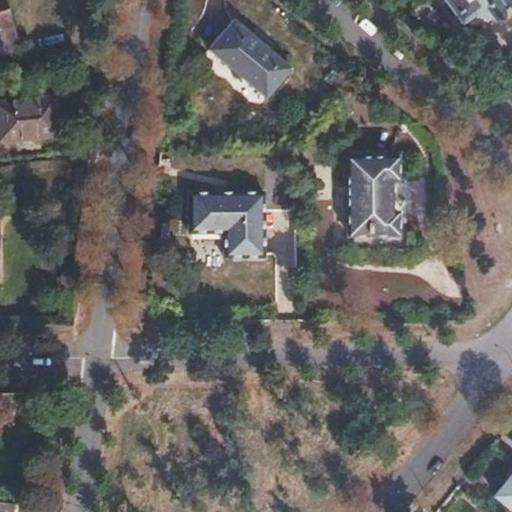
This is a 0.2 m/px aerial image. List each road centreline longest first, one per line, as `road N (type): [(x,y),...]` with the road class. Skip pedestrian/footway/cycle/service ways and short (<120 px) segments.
road 1 (residential): [(98,357),(510,351)]
road 2 (residential): [(151,0),(98,357)]
road 3 (residential): [(331,0),(511,148)]
road 4 (residential): [(387,511),(510,351)]
road 5 (residential): [(98,357),(75,511)]
